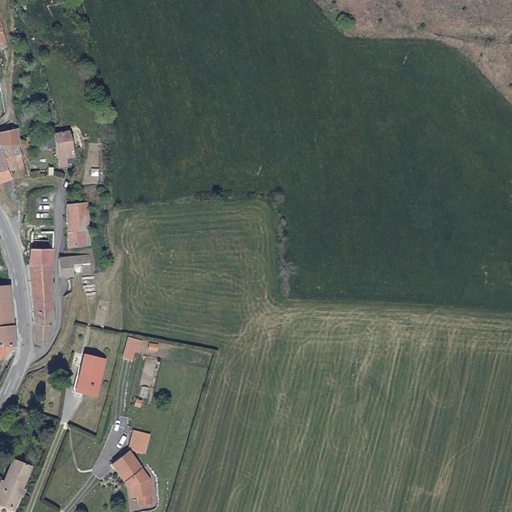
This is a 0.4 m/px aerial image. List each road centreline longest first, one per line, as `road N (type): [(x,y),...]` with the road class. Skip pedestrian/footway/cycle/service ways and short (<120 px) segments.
road 1 (secondary): [(0,222),(24,334),(0,408)]
road 2 (track): [(8,0),(8,117),(0,125)]
